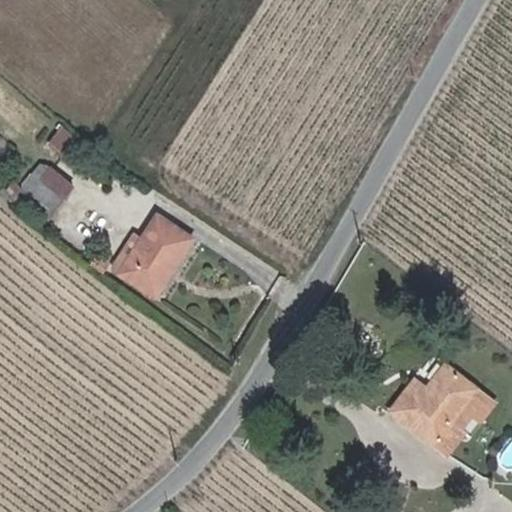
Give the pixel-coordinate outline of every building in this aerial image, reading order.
[(48,144),(64,154),(77,133),(61,123),(48,144)] [(62,187),(40,173),(22,200),(45,214),(62,187)] [(181,235),(147,216),(135,239),(116,273),(149,292),(181,235)] [(135,239),(124,233),(105,267),(116,273),(135,239)] [(487,395),(437,357),(417,383),(405,374),(382,406),(425,438),(455,399),(473,412),(487,395)] [(473,412),(455,399),(425,438),(444,452),(473,412)]
